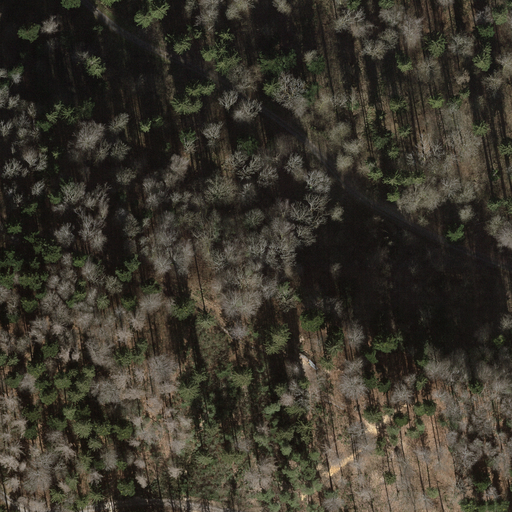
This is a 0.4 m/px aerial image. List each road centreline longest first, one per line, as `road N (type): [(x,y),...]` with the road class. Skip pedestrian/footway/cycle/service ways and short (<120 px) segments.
road 1 (track): [(85,0),(288,123),(361,198),(406,227),(511,269)]
road 2 (track): [(0,229),(107,266),(226,327)]
road 3 (track): [(208,511),(106,503),(72,511)]
